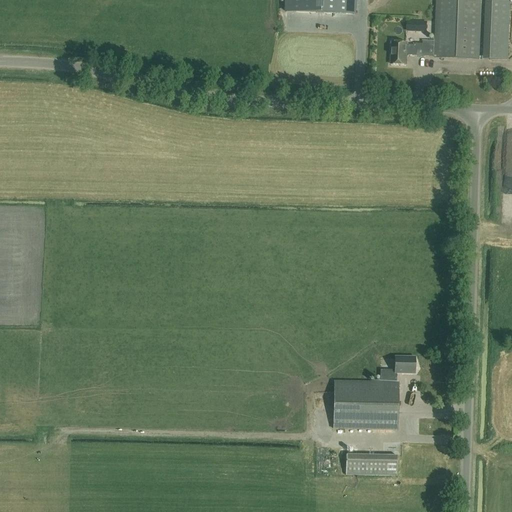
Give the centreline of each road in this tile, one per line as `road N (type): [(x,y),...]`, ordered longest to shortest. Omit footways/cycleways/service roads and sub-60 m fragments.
road 1 (unclassified): [(476,109),(213,97),(86,68),(0,61)]
road 2 (unclassified): [(463,511),(476,109)]
